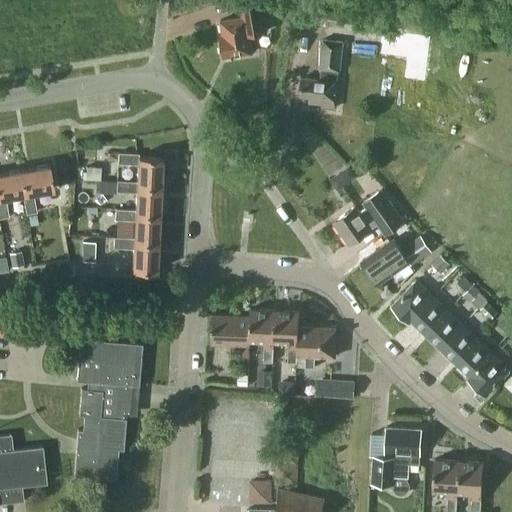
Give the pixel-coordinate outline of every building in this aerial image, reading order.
[(266,29),(262,9),(260,0),(238,0),(242,17),(221,20),(224,33),(220,34),(224,57),(254,52),(250,31),(266,29)] [(326,11),(324,26),(353,29),(355,14),(326,11)] [(372,26),(394,28),(395,16),(373,14),(372,26)] [(336,108),(339,81),(338,81),(339,70),(341,70),(343,40),(322,38),(318,79),(302,77),(301,96),(310,96),(309,103),(322,104),(321,106),(336,108)] [(136,163),(136,181),(135,184),(160,185),(161,156),(137,155),(137,153),(117,152),(116,162),(136,163)] [(24,193),(20,194),(23,214),(34,212),(31,192),(51,188),(47,165),(19,170),(24,193)] [(337,189),(357,175),(350,165),(330,179),(337,189)] [(100,179),(100,166),(85,166),(85,178),(100,179)] [(19,170),(0,173),(0,217),(6,217),(2,197),(20,194),(24,193),(19,170)] [(135,191),(135,209),(134,212),(159,213),(160,185),(135,184),(136,181),(116,180),(116,191),(135,191)] [(385,232),(403,219),(381,187),(362,200),(366,205),(360,209),(356,204),(335,219),(350,241),(378,221),(385,232)] [(134,219),(133,236),(133,240),(158,241),(159,213),(134,212),(135,209),(114,208),(114,219),(134,219)] [(400,268),(410,262),(411,263),(431,249),(421,235),(402,247),(398,241),(388,247),(386,243),(363,258),(378,281),(399,266),(400,268)] [(156,270),(158,241),(133,240),(133,236),(114,236),(113,247),(133,248),(132,268),(156,270)] [(94,261),(94,241),(81,241),(81,261),(94,261)] [(22,265),(20,251),(8,253),(11,267),(22,265)] [(450,263),(440,253),(431,263),(441,272),(450,263)] [(0,270),(8,268),(7,260),(0,261),(0,270)] [(466,290),(473,283),(463,275),(457,282),(466,290)] [(412,318),(433,295),(416,279),(392,304),(410,321),(413,319),(412,318)] [(471,300),(479,292),(478,292),(479,291),(473,285),(463,295),(470,301),(471,300)] [(412,318),(413,319),(427,332),(449,309),(433,295),(412,318)] [(497,311),(487,300),(480,308),(490,318),(497,311)] [(251,307),(250,316),(251,316),(250,339),(265,339),(264,361),(273,361),(274,340),(275,308),(251,307)] [(300,309),(275,308),(274,340),(289,341),(289,362),(297,362),(298,354),(297,354),(298,325),(299,325),(300,309)] [(442,346),(464,323),(449,309),(427,332),(442,346)] [(510,320),(502,312),(492,321),(500,330),(510,320)] [(251,316),(250,316),(212,315),(211,342),(231,343),(231,355),(250,356),(250,339),(251,316)] [(479,337),(464,323),(442,346),(457,360),(479,337)] [(298,354),(297,362),(297,366),(315,367),(315,354),(336,355),(337,326),(299,325),(298,325),(297,354),(298,354)] [(479,337),(457,360),(471,374),(469,376),(470,377),(472,374),(472,375),(494,352),(479,337)] [(75,379),(90,380),(131,385),(137,385),(140,343),(78,338),(75,379)] [(511,368),(494,352),(472,375),(472,374),(470,377),(487,393),(511,368)] [(248,375),(238,374),(237,384),(248,385),(248,375)] [(353,397),(354,380),(335,379),(334,396),(353,397)] [(129,415),(131,385),(90,380),(90,389),(80,388),(78,411),(124,414),(129,415)] [(124,414),(78,411),(78,413),(82,414),(82,430),(76,430),(73,475),(114,478),(116,447),(122,447),(124,414)] [(386,426),(385,455),(373,454),(371,483),(395,484),(395,475),(409,476),(409,463),(419,463),(420,454),(421,428),(386,426)] [(0,496),(23,494),(22,484),(47,482),(42,444),(13,448),(11,433),(0,433),(0,496)] [(275,438),(275,480),(297,481),(297,439),(275,438)] [(436,457),(434,488),(450,489),(449,498),(448,511),(447,510),(448,511),(454,511),(457,511),(458,499),(459,490),(458,490),(461,459),(436,457)] [(481,511),(486,461),(461,459),(458,490),(459,490),(473,491),(471,511),(481,511)] [(271,502),(271,480),(249,480),(249,502),(271,502)] [(321,511),(325,496),(279,485),(277,511),(321,511)]
